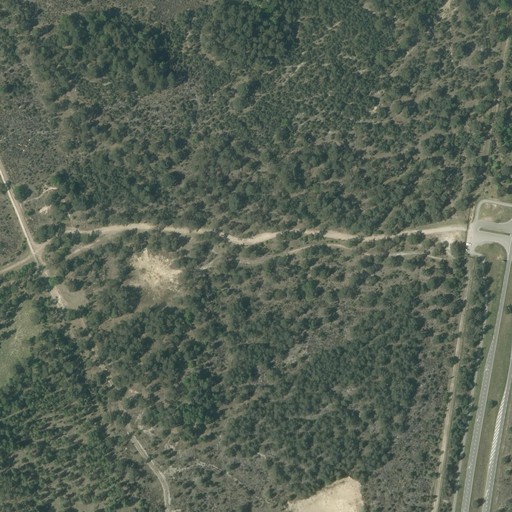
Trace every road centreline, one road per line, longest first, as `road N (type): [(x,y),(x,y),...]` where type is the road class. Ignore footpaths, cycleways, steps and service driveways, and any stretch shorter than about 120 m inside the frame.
road 1 (track): [(431,511),(467,263),(326,244),(252,261),(204,242),(145,235),(106,239),(41,271)]
road 2 (track): [(34,255),(60,232),(130,225),(245,242),(293,231),(357,239),(474,230)]
road 3 (track): [(0,164),(54,298),(72,306),(133,439),(164,483),(166,511)]
road 4 (primary): [(511,244),(465,511)]
road 5 (primary): [(487,511),(511,366)]
